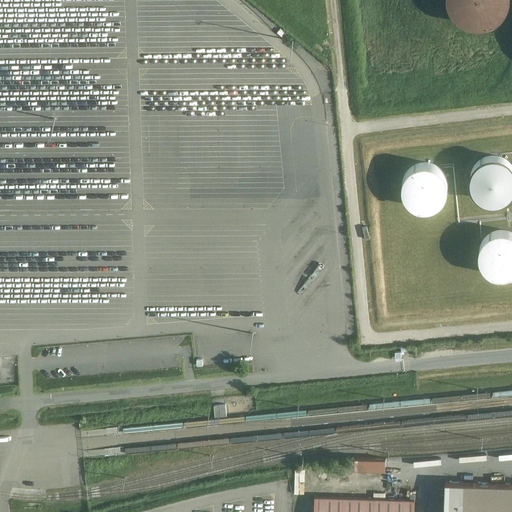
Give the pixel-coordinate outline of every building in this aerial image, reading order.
[(448,0),(451,8),(458,17),(467,23),(477,25),(486,24),(496,20),(503,14),(508,6),(509,0),(448,0)] [(495,156),(487,157),(480,161),(475,167),(472,174),(471,182),(473,189),(478,196),(484,200),(492,203),(499,203),(507,200),(511,195),(511,163),(509,160),(502,157),(495,156)] [(424,163),(417,165),(411,169),(406,175),(404,182),(403,190),(406,197),(410,203),(416,207),(424,209),(431,208),(438,206),(444,200),(448,194),(449,186),(448,179),(444,172),(439,167),(431,164),(424,163)] [(504,231),(497,231),(490,234),(485,239),(481,246),(480,253),(481,260),(485,267),(490,272),(496,275),(504,276),(511,275),(511,273),(511,232),(504,231)] [(216,415),(229,415),(228,404),(216,404),(216,415)] [(387,455),(354,455),(354,470),(386,470),(387,455)] [(511,511),(511,486),(446,485),(445,511),(511,511)] [(413,511),(414,496),(316,495),(314,511),(413,511)]
